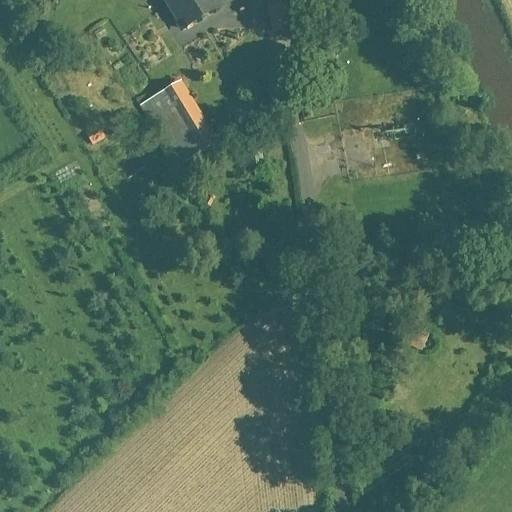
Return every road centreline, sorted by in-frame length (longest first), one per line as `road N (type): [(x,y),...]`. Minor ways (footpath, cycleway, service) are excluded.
road 1 (residential): [(296,139),(345,511)]
road 2 (track): [(296,139),(253,0)]
